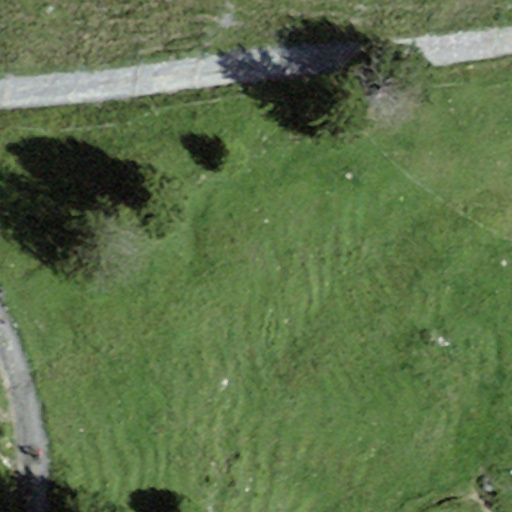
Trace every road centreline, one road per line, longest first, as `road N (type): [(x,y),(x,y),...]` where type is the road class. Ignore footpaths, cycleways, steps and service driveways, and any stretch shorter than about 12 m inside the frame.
road 1 (track): [(0,91),(511,30)]
road 2 (track): [(62,511),(51,428),(0,315)]
